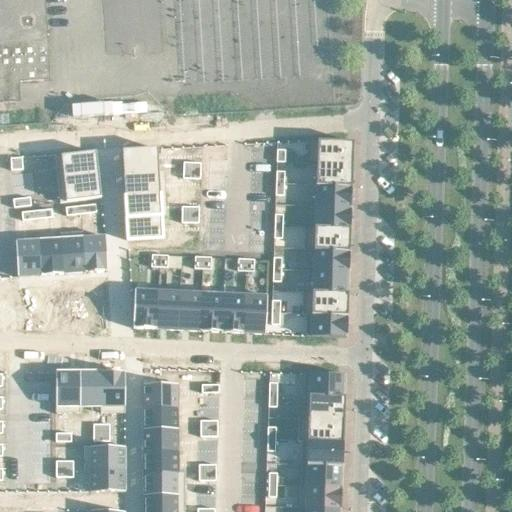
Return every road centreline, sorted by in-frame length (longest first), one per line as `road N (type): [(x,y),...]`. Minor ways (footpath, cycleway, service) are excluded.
road 1 (secondary): [(471,511),(489,0)]
road 2 (secondary): [(444,0),(427,511)]
road 3 (residential): [(375,120),(0,142)]
road 4 (residential): [(0,337),(369,351)]
road 5 (residential): [(375,120),(369,351)]
road 6 (residential): [(369,351),(363,511)]
road 7 (residential): [(378,0),(375,120)]
